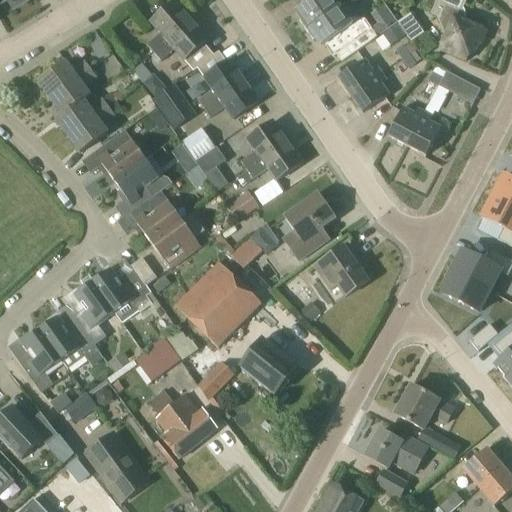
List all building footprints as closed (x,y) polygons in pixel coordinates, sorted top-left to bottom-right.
[(5,0),(13,12),(33,0),(5,0)] [(142,33),(150,27),(133,0),(132,0),(108,15),(116,28),(133,18),(142,33)] [(313,0),(295,13),(301,21),(299,22),(306,32),(339,9),(332,0),(313,0)] [(439,52),(466,63),(468,59),(480,47),(486,33),(464,24),(465,16),(462,10),(466,1),(463,0),(436,0),(430,16),(437,19),(445,38),(439,52)] [(147,47),(154,55),(190,23),(173,3),(150,24),(160,36),(147,47)] [(349,23),(339,9),(306,32),(313,42),(315,41),(321,49),(325,46),(333,59),(336,57),(341,64),(376,40),(370,33),(372,32),(365,21),(353,20),(349,23)] [(398,25),(411,44),(424,35),(411,16),(398,25)] [(154,55),(162,64),(175,52),(184,63),(207,42),(190,23),(154,55)] [(85,40),(101,64),(111,57),(95,34),(85,40)] [(396,53),(402,62),(410,56),(404,47),(396,53)] [(402,62),(408,70),(416,65),(410,56),(402,62)] [(338,80),(350,98),(381,76),(376,70),(372,73),(364,62),(338,80)] [(37,83),(50,100),(90,71),(85,63),(72,73),(65,63),(37,83)] [(204,111),(243,84),(228,63),(204,80),(213,93),(198,103),(204,111)] [(426,87),(436,92),(446,73),(436,68),(426,87)] [(50,100),(61,117),(62,117),(83,101),(83,102),(89,97),(84,90),(97,80),(90,71),(50,100)] [(436,92),(445,97),(455,78),(446,73),(436,92)] [(350,98),(362,115),(389,97),(381,86),(386,83),(381,76),(350,98)] [(225,110),(233,122),(258,105),(243,84),(204,111),(211,121),(225,110)] [(194,119),(182,102),(172,88),(153,102),(175,133),(186,125),(194,119)] [(55,122),(67,138),(107,108),(102,101),(89,110),(83,102),(83,101),(62,117),(61,117),(55,122)] [(67,138),(79,155),(107,135),(101,127),(114,118),(107,108),(67,138)] [(388,139),(406,149),(424,115),(417,112),(414,118),(402,111),(388,139)] [(406,149),(425,159),(440,131),(428,125),(431,119),(424,115),(406,149)] [(241,163),(247,172),(287,145),(272,124),(247,142),(255,153),(241,163)] [(183,144),(196,163),(215,150),(202,131),(183,144)] [(101,166),(114,184),(145,162),(124,134),(90,159),(98,169),(101,166)] [(301,165),(287,145),(247,172),(254,182),(268,172),(276,183),(301,165)] [(222,166),(227,163),(222,156),(217,149),(215,150),(196,163),(196,164),(207,179),(217,194),(223,190),(229,186),(223,178),(217,170),(222,166)] [(148,203),(171,186),(168,181),(160,178),(158,179),(145,162),(114,184),(127,202),(124,204),(132,215),(148,203)] [(511,181),(504,177),(493,198),(511,208),(511,181)] [(138,226),(151,245),(181,222),(168,204),(161,194),(172,187),(171,186),(148,203),(132,215),(132,216),(134,214),(141,224),(138,226)] [(229,202),(237,220),(258,210),(250,192),(229,202)] [(284,242),(298,263),(330,241),(322,229),(333,221),(317,197),(284,219),(295,235),(284,242)] [(511,208),(493,198),(482,220),(504,231),(498,242),(511,249),(511,208)] [(201,249),(195,240),(205,233),(192,214),(181,222),(151,245),(164,262),(171,271),(201,249)] [(263,254),(250,240),(235,254),(231,257),(243,271),(263,254)] [(338,287),(345,299),(368,283),(353,261),(357,258),(348,246),(315,269),(331,292),(338,287)] [(462,253),(451,275),(453,276),(453,275),(490,294),(500,274),(508,278),(511,270),(511,263),(492,253),(486,265),(462,253)] [(135,275),(144,289),(157,280),(143,260),(131,269),(135,275)] [(174,308),(217,351),(262,306),(219,264),(174,308)] [(111,272),(93,284),(114,315),(115,314),(123,325),(151,306),(146,298),(149,296),(144,289),(135,275),(120,286),(111,272)] [(453,276),(442,296),(479,315),(490,294),(453,275),(453,276)] [(98,327),(114,315),(93,284),(75,297),(85,311),(73,320),(78,326),(79,325),(95,347),(106,339),(98,327)] [(58,319),(40,332),(68,372),(86,359),(92,368),(103,360),(94,347),(95,347),(79,325),(78,326),(67,333),(58,319)] [(490,327),(470,343),(479,354),(498,337),(490,327)] [(21,366),(41,395),(53,387),(45,375),(61,363),(67,372),(68,372),(40,332),(22,344),(32,358),(21,366)] [(511,333),(494,349),(503,360),(495,367),(509,385),(511,382),(511,333)] [(135,362),(152,385),(182,361),(165,339),(135,362)] [(252,381),(273,398),(296,369),(262,341),(248,358),(261,369),(252,381)] [(137,366),(127,351),(109,363),(119,378),(137,366)] [(222,365),(198,389),(202,394),(209,402),(233,377),(222,365)] [(395,418),(423,432),(430,418),(447,427),(455,412),(411,388),(395,418)] [(64,409),(59,400),(57,401),(72,425),(97,409),(88,394),(64,409)] [(160,396),(147,406),(156,416),(169,406),(160,396)] [(162,441),(178,461),(218,431),(202,411),(200,412),(187,397),(156,422),(168,437),(162,441)] [(0,437),(22,461),(42,441),(47,446),(56,437),(41,417),(33,423),(30,426),(12,407),(2,416),(0,417),(0,437)] [(391,464),(415,477),(429,450),(404,436),(400,444),(380,434),(366,459),(387,470),(391,464)] [(86,457),(122,505),(150,484),(114,436),(86,457)] [(487,451),(462,472),(471,482),(478,490),(503,470),(487,451)] [(76,462),(67,469),(79,485),(89,477),(76,462)] [(0,486),(10,478),(0,467),(0,486)] [(511,494),(511,481),(503,470),(478,490),(479,491),(494,509),(511,494)] [(375,487),(400,501),(409,486),(384,472),(375,487)] [(318,511),(358,511),(363,505),(332,488),(318,511)] [(454,511),(464,504),(456,495),(439,509),(441,511),(454,511)] [(42,511),(32,501),(20,511),(42,511)]
